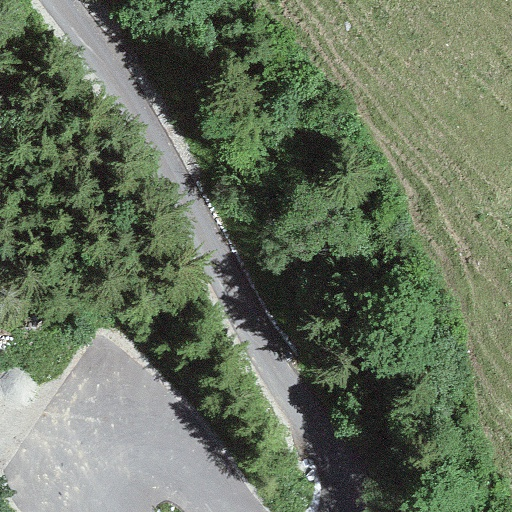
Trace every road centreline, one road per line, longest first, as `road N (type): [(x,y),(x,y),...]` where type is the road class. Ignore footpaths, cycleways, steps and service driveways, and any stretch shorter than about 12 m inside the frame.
road 1 (track): [(340,511),(321,446),(174,173),(59,0)]
road 2 (track): [(109,511),(110,473),(140,453),(190,469),(231,511)]
